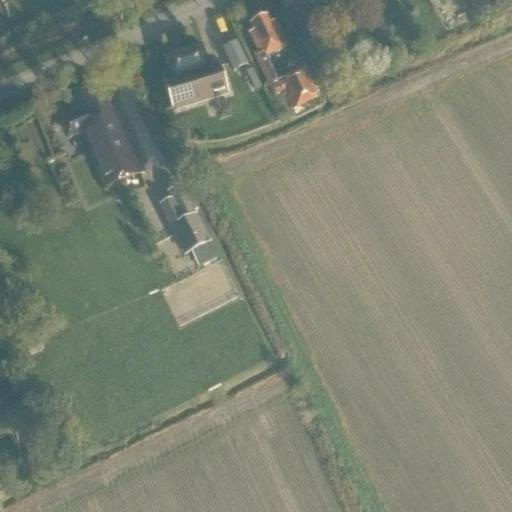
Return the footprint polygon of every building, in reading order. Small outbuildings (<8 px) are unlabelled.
[(505,3),(503,0),(480,0),(487,13),(505,3)] [(333,40),(318,10),(306,16),(320,46),(333,40)] [(270,26),(267,18),(250,26),(253,34),(249,36),(258,55),(254,58),(273,98),(285,93),(294,113),(318,101),(313,91),(323,86),(316,70),(306,75),(304,71),(277,84),(266,59),(287,49),(275,23),(270,26)] [(236,44),(222,51),(233,74),(247,67),(236,44)] [(219,68),(209,71),(202,48),(164,60),(168,75),(161,77),(171,110),(226,92),(219,68)] [(109,111),(101,90),(73,101),(79,117),(63,123),(70,139),(82,133),(102,181),(106,191),(143,176),(139,165),(117,109),(109,111)] [(217,260),(209,246),(180,189),(168,195),(171,202),(159,208),(185,258),(192,255),(200,269),(217,260)]
